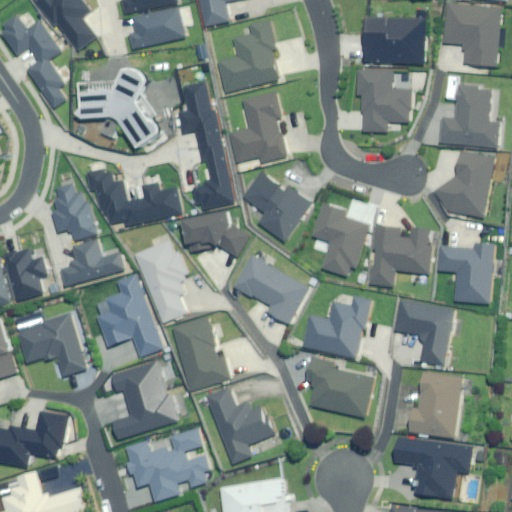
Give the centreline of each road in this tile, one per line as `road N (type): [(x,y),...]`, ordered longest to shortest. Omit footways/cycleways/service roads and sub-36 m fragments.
road 1 (residential): [(316,0),(328,39),(333,151),(349,166),(408,180)]
road 2 (residential): [(0,215),(24,191),(34,151),(32,126),(0,74)]
